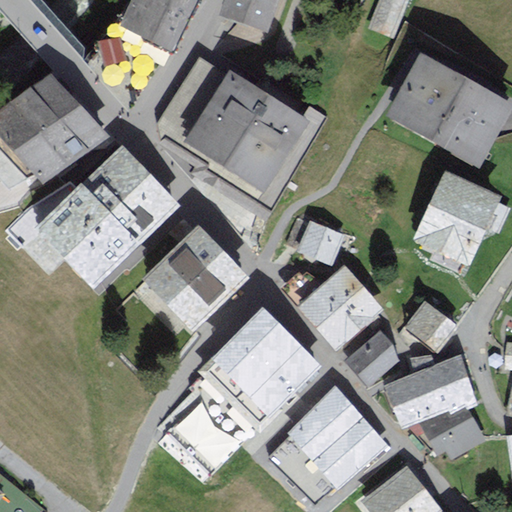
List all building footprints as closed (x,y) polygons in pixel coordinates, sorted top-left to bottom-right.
[(135,0),(120,31),(169,56),(197,0),(135,0)] [(277,0),(219,0),(211,22),(262,43),(277,0)] [(380,0),(370,26),(394,35),(408,0),(380,0)] [(121,42),(100,45),(103,68),(124,65),(121,42)] [(510,102),(421,51),(386,112),(476,163),(510,102)] [(308,134),(196,65),(180,92),(152,138),(264,208),(308,134)] [(107,134),(50,70),(0,114),(0,201),(2,204),(35,176),(48,190),(107,134)] [(180,207),(121,145),(33,227),(92,289),(180,207)] [(501,195),(443,167),(410,238),(468,265),(501,195)] [(341,234),(310,220),(297,251),(327,265),(341,234)] [(250,278),(197,223),(139,277),(192,332),(250,278)] [(382,307),(341,264),(297,305),(338,349),(382,307)] [(321,365),(262,304),(209,355),(269,416),(321,365)] [(455,330),(423,307),(404,333),(437,356),(455,330)] [(403,357),(379,329),(343,359),(367,387),(403,357)] [(474,397),(458,356),(386,385),(402,426),(474,397)] [(389,446),(333,384),(283,428),(339,490),(389,446)] [(464,403),(421,428),(437,457),(446,452),(451,460),(486,441),(464,403)] [(437,511),(441,509),(405,464),(360,500),(369,511),(437,511)]
